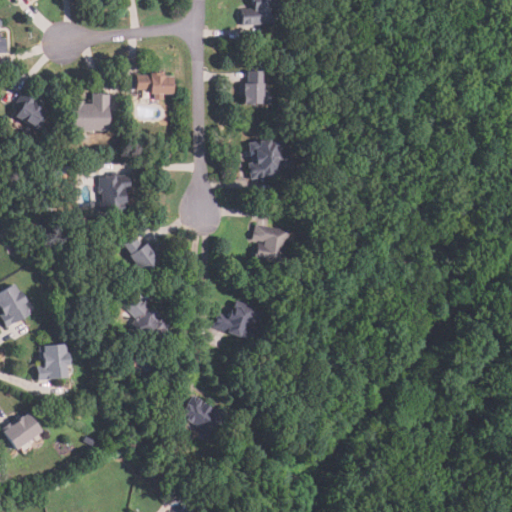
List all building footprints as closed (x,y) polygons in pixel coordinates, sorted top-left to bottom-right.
[(240,26),(238,10),(250,9),(249,0),(274,0),(276,23),(240,26)] [(161,101),(153,101),(154,95),(148,94),(148,90),(135,89),(136,76),(149,77),(149,72),(164,73),(163,76),(172,77),(170,94),(162,93),(161,101)] [(270,104),(242,104),(242,96),(239,96),(239,87),(243,87),(243,84),(248,84),(248,72),(261,72),(261,84),(262,84),(262,94),(270,94),(270,104)] [(108,94),(107,131),(69,131),(69,106),(72,106),(72,102),(83,102),(82,105),(91,105),(91,94),(108,94)] [(35,130),(14,116),(27,95),(37,101),(35,104),(47,112),(35,130)] [(249,179),(246,163),(250,163),(246,143),(276,137),(279,141),(280,146),(285,145),(287,159),(283,160),(284,166),(282,169),(270,171),(271,176),(249,179)] [(100,212),(98,177),(127,175),(128,190),(121,191),(121,195),(124,195),(124,204),(122,204),(122,210),(100,212)] [(287,231),(282,265),(252,260),(255,244),(261,245),(261,243),(249,241),(250,232),(253,232),(254,225),(287,231)] [(158,262),(140,274),(122,245),(136,235),(142,245),(145,243),(158,262)] [(30,314),(6,327),(1,319),(8,316),(6,314),(3,316),(0,310),(0,290),(13,283),(18,291),(20,290),(27,301),(24,303),(30,314)] [(151,347),(141,336),(136,340),(127,330),(136,322),(122,306),(134,294),(142,304),(146,301),(164,322),(168,319),(174,326),(151,347)] [(252,343),(211,327),(216,312),(227,316),(233,301),(260,311),(256,322),(253,321),(251,329),(257,331),(252,343)] [(66,377),(37,380),(36,367),(43,366),(43,360),(39,360),(38,345),(65,342),(66,351),(68,351),(70,365),(65,366),(66,377)] [(210,437),(177,415),(191,395),(214,411),(215,408),(225,415),(210,437)] [(15,449),(0,428),(8,422),(9,427),(12,424),(10,422),(21,414),(22,416),(27,412),(41,430),(15,449)]
